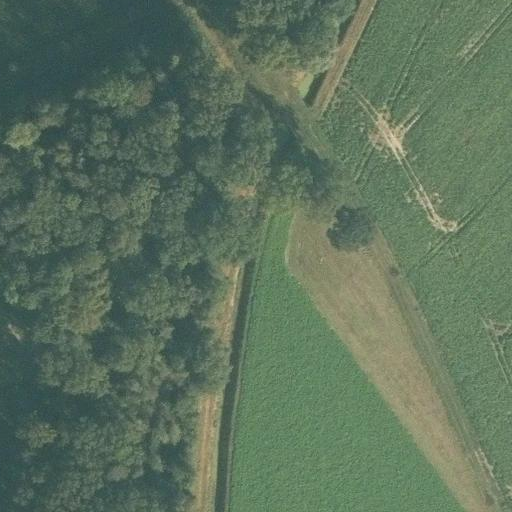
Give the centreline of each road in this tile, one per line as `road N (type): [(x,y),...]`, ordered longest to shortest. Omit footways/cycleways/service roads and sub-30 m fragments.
road 1 (track): [(508,511),(346,194),(275,93)]
road 2 (track): [(0,91),(188,0)]
